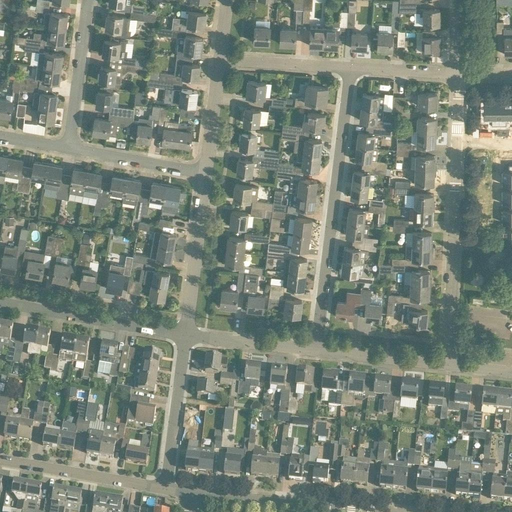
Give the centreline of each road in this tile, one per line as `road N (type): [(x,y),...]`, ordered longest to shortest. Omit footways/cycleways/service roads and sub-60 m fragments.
road 1 (residential): [(447,365),(460,72)]
road 2 (residential): [(315,350),(350,69)]
road 3 (residential): [(184,336),(0,302)]
road 4 (residential): [(163,488),(0,458)]
road 5 (residential): [(184,336),(202,172)]
road 6 (residential): [(346,511),(193,494)]
road 7 (residential): [(163,488),(184,336)]
road 8 (residential): [(67,148),(86,0)]
road 9 (residential): [(202,172),(67,148)]
road 10 (residential): [(447,365),(315,350)]
road 11 (residential): [(350,69),(218,60)]
road 12 (residential): [(315,350),(184,336)]
